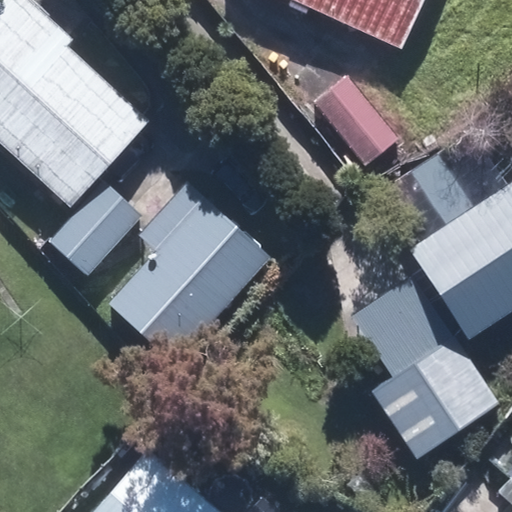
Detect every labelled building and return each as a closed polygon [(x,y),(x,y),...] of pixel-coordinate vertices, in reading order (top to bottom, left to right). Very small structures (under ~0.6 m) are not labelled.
[(0,0),(0,141),(75,211),(155,125),(70,46),(74,42),(28,0),(0,0)] [(284,0),(404,54),(427,0),(284,0)] [(317,105),(367,167),(398,142),(348,81),(317,105)] [(511,183),(409,252),(470,343),(511,315),(511,183)] [(112,305),(179,363),(270,258),(186,184),(143,234),(160,249),(112,305)] [(53,243),(88,277),(144,219),(109,185),(53,243)] [(411,464),(423,481),(443,467),(431,451),(502,400),(415,278),(355,320),(396,377),(371,395),(417,459),(411,464)] [(260,314),(282,346),(300,334),(278,301),(260,314)] [(203,511),(135,451),(80,511),(264,511),(251,500),(240,511),(203,511)]
